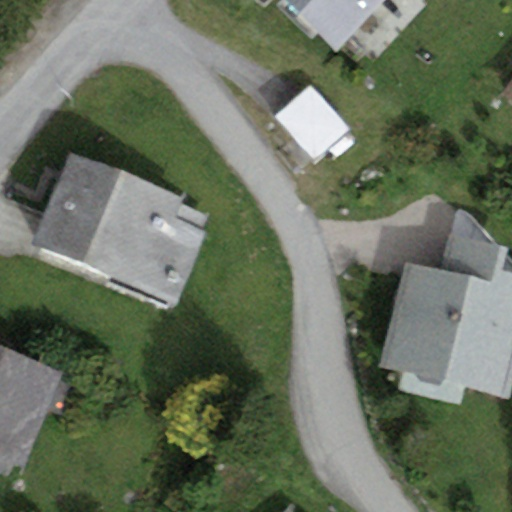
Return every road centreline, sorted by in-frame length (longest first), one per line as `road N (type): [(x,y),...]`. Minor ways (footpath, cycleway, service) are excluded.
road 1 (residential): [(112,4),(273,191),(318,301),(344,453),(384,511)]
road 2 (residential): [(0,132),(112,4)]
